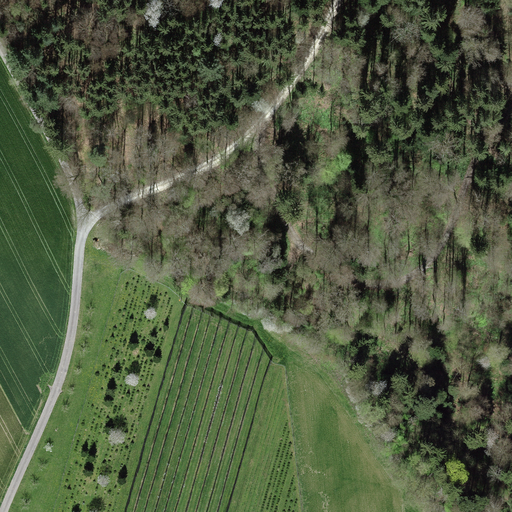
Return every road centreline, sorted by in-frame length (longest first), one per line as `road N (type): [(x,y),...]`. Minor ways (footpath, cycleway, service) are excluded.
road 1 (residential): [(3,511),(66,358),(82,228),(70,181),(0,49)]
road 2 (track): [(256,128),(280,212),(309,258),(348,282),(384,284),(410,276),(435,254),(485,141),(511,106)]
road 3 (track): [(511,188),(394,0)]
road 4 (track): [(256,128),(212,162),(113,204),(82,228)]
road 5 (track): [(336,0),(295,79),(256,128)]
